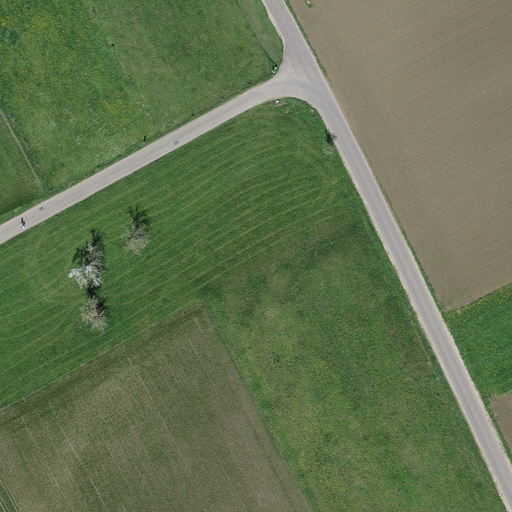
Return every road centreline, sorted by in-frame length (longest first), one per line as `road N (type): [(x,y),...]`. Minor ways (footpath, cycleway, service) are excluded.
road 1 (track): [(271,0),(511,494)]
road 2 (track): [(0,235),(309,68)]
